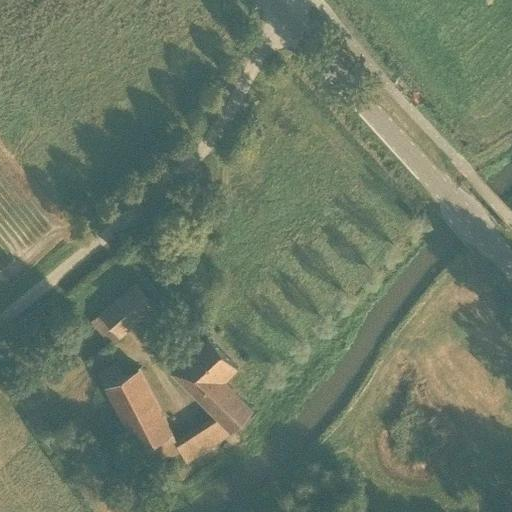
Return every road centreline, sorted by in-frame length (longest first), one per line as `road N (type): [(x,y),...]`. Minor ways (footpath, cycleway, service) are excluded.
road 1 (unclassified): [(0,326),(184,177),(285,18)]
road 2 (track): [(233,511),(353,403),(435,293),(495,249)]
road 3 (tertiary): [(511,268),(285,18)]
